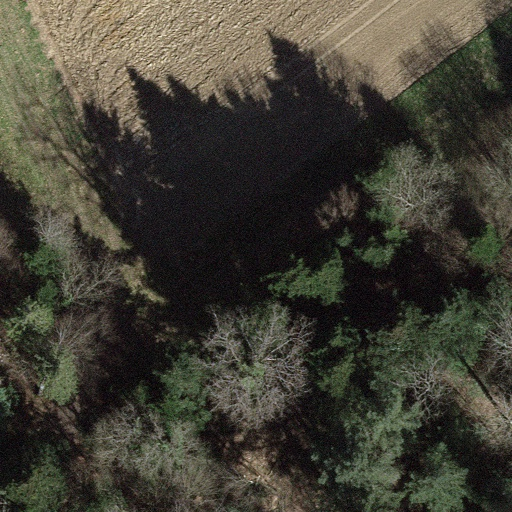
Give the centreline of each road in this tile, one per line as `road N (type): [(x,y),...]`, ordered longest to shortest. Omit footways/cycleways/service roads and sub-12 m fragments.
road 1 (track): [(511,53),(254,257),(195,385),(188,511)]
road 2 (track): [(0,29),(137,305),(195,385)]
